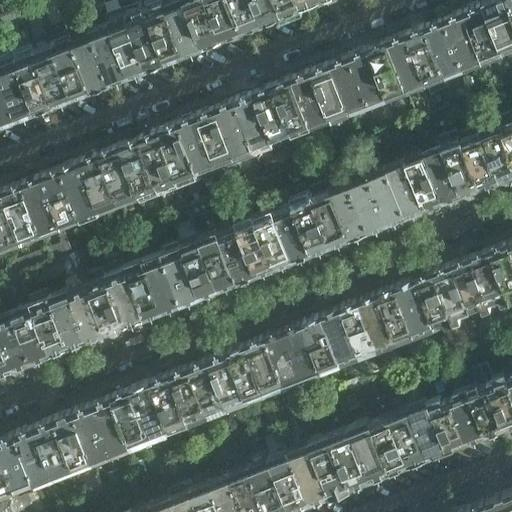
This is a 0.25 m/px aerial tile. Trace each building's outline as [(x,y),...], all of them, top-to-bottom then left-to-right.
[(25,5),(23,0),(0,0),(0,15),(19,8),(25,5)] [(41,9),(38,0),(25,5),(19,8),(22,16),(41,9)] [(185,50),(167,2),(167,1),(166,0),(161,0),(146,6),(166,57),(185,50)] [(205,42),(188,0),(170,0),(167,1),(167,2),(185,50),(205,42)] [(224,35),(210,0),(188,0),(205,42),(205,43),(224,35)] [(243,28),(232,0),(210,0),(224,35),(243,28)] [(262,20),(254,0),(232,0),(243,28),(262,20)] [(282,13),(276,0),(254,0),(262,20),(263,20),(282,13)] [(301,5),(298,0),(276,0),(282,13),(301,5)] [(501,46),(482,0),(479,0),(462,7),(481,54),(501,46)] [(511,42),(511,7),(509,0),(482,0),(501,46),(511,42)] [(166,57),(146,6),(128,13),(148,65),(166,57)] [(481,54),(462,7),(444,14),(462,61),(481,54)] [(148,65),(128,13),(109,20),(129,72),(148,65)] [(462,61),(444,14),(425,21),(443,69),(462,61)] [(129,72),(109,20),(91,27),(111,79),(129,72)] [(443,69),(425,21),(406,28),(424,76),(443,69)] [(111,79),(91,27),(72,35),(92,86),(111,79)] [(424,76),(406,28),(387,36),(405,84),(424,76)] [(92,86),(72,35),(54,42),(74,93),(92,86)] [(405,84),(387,36),(368,43),(387,91),(405,84)] [(74,93),(54,42),(35,49),(55,100),(74,93)] [(387,91),(368,43),(349,51),(368,98),(387,91)] [(55,100),(35,49),(17,56),(37,107),(55,100)] [(368,98),(349,51),(330,58),(348,106),(368,98)] [(37,107),(17,56),(0,62),(0,67),(18,114),(37,107)] [(348,106),(330,58),(311,65),(329,113),(333,122),(341,119),(338,110),(348,106)] [(329,113),(311,65),(292,73),(309,118),(310,121),(329,113)] [(0,121),(18,114),(0,67),(0,121)] [(309,118),(292,73),(273,80),(290,126),(309,118)] [(290,126),(273,80),(253,87),(271,133),(290,126)] [(271,133),(253,87),(234,95),(252,141),(271,133)] [(252,141),(234,95),(215,102),(233,148),(252,141)] [(416,111),(435,103),(432,96),(413,104),(416,111)] [(233,148),(215,102),(196,110),(214,156),(233,148)] [(434,121),(429,109),(410,117),(413,123),(423,119),(425,124),(434,121)] [(214,156),(196,110),(177,117),(195,163),(214,156)] [(195,163),(177,117),(158,125),(177,174),(196,166),(195,163)] [(414,127),(413,123),(410,117),(400,121),(402,126),(408,129),(414,127)] [(379,129),(375,118),(356,126),(360,136),(379,129)] [(511,120),(501,124),(511,153),(511,120)] [(397,138),(392,124),(380,128),(386,143),(397,138)] [(498,177),(481,132),(478,124),(459,131),(461,136),(479,184),(498,177)] [(511,171),(511,153),(501,124),(481,132),(498,177),(511,171)] [(177,174),(158,125),(138,132),(158,181),(177,174)] [(360,136),(356,126),(356,125),(337,132),(341,144),(360,136)] [(158,181),(138,132),(119,140),(138,189),(158,181)] [(479,184),(461,136),(443,143),(461,191),(479,184)] [(138,189),(119,140),(100,147),(119,196),(138,189)] [(461,191),(443,143),(423,151),(442,199),(461,191)] [(341,155),(337,145),(318,153),(322,163),(341,155)] [(119,196),(100,147),(80,155),(99,204),(119,196)] [(442,199),(423,151),(405,158),(423,206),(442,199)] [(99,204),(80,155),(61,162),(80,212),(99,204)] [(423,206),(405,158),(386,165),(405,213),(423,206)] [(80,212),(61,162),(41,170),(61,219),(80,212)] [(405,213),(386,165),(369,172),(388,220),(405,213)] [(61,219),(41,170),(22,177),(41,227),(61,219)] [(388,220),(369,172),(350,179),(369,227),(388,220)] [(41,227),(22,177),(3,185),(22,234),(41,227)] [(369,227),(350,179),(332,187),(350,234),(369,227)] [(22,234),(3,185),(0,185),(0,235),(2,242),(22,234)] [(350,234),(332,187),(313,194),(331,241),(350,234)] [(331,241),(313,194),(294,201),(312,249),(331,241)] [(212,212),(206,197),(188,204),(191,212),(194,219),(212,212)] [(312,249),(294,201),(275,209),(294,256),(312,249)] [(191,212),(188,204),(180,207),(183,215),(191,212)] [(294,256),(275,209),(257,216),(275,263),(294,256)] [(130,227),(126,216),(107,224),(111,234),(130,227)] [(275,263),(257,216),(238,223),(256,271),(275,263)] [(256,271),(238,223),(220,231),(238,278),(256,271)] [(238,278),(220,231),(201,238),(219,285),(238,278)] [(72,249),(68,238),(48,246),(53,257),(57,256),(72,249)] [(219,285),(201,238),(182,245),(200,292),(219,285)] [(511,248),(508,238),(489,245),(510,299),(511,297),(511,248)] [(200,292),(182,245),(163,253),(182,300),(200,292)] [(510,299),(489,245),(470,252),(485,292),(495,288),(501,302),(510,299)] [(485,292),(470,252),(451,260),(466,299),(475,296),(480,308),(490,304),(485,292)] [(182,300),(163,253),(145,260),(163,307),(182,300)] [(63,271),(57,256),(53,257),(38,263),(44,278),(63,271)] [(163,307),(145,260),(126,267),(144,314),(163,307)] [(466,299),(451,260),(433,267),(453,318),(461,315),(457,303),(466,299)] [(144,314),(126,267),(107,275),(126,321),(144,314)] [(453,318),(433,267),(414,274),(429,314),(439,310),(444,322),(453,318)] [(25,283),(19,270),(1,278),(6,291),(25,283)] [(432,320),(429,314),(414,274),(396,281),(413,327),(432,320)] [(126,321),(107,275),(89,282),(107,328),(126,321)] [(413,327),(396,281),(377,288),(395,334),(413,327)] [(107,328),(89,282),(70,289),(88,335),(107,328)] [(395,334),(377,288),(358,295),(376,341),(395,334)] [(88,335),(70,289),(51,297),(70,343),(88,335)] [(376,341),(358,295),(339,303),(357,349),(376,341)] [(70,343),(51,297),(33,304),(51,350),(70,343)] [(357,349),(339,303),(321,310),(339,356),(357,349)] [(51,350),(33,304),(14,311),(32,358),(51,350)] [(339,356),(321,310),(302,317),(323,372),(337,367),(333,358),(339,356)] [(32,358),(14,311),(0,316),(0,330),(14,365),(32,358)] [(323,372),(302,317),(284,324),(302,371),(305,379),(323,372)] [(481,337),(500,330),(497,322),(478,330),(481,337)] [(302,371),(284,324),(265,331),(283,378),(302,371)] [(0,370),(14,365),(0,330),(0,370)] [(481,337),(478,330),(460,337),(463,345),(481,337)] [(283,378),(265,331),(246,339),(265,385),(283,378)] [(265,385),(246,339),(228,346),(246,393),(265,385)] [(246,393),(228,346),(208,353),(227,400),(246,393)] [(227,400),(208,353),(189,361),(207,408),(227,400)] [(511,420),(511,385),(509,377),(507,374),(497,378),(490,359),(481,363),(505,424),(511,420)] [(207,408),(189,361),(170,368),(188,415),(207,408)] [(505,424),(481,363),(472,366),(478,382),(468,386),(486,431),(505,424)] [(188,415),(170,368),(151,375),(169,423),(188,415)] [(400,382),(395,371),(382,376),(386,388),(400,382)] [(370,381),(366,372),(348,379),(351,388),(370,381)] [(486,431),(468,386),(458,389),(452,374),(443,377),(466,438),(486,431)] [(169,423),(151,375),(129,384),(147,431),(169,423)] [(466,438),(443,377),(433,381),(439,397),(430,400),(447,446),(466,438)] [(147,431),(129,384),(109,392),(127,439),(147,431)] [(127,439),(109,392),(90,399),(110,449),(128,442),(127,439)] [(447,446),(430,400),(429,398),(410,406),(428,453),(447,446)] [(110,449),(90,399),(71,406),(91,457),(110,449)] [(91,457),(71,406),(52,413),(52,414),(72,464),(91,457)] [(428,453),(410,406),(391,414),(409,461),(428,453)] [(72,464),(52,414),(34,421),(53,472),(72,464)] [(409,461),(391,414),(372,422),(390,468),(409,461)] [(390,468),(372,422),(370,418),(350,425),(370,476),(390,468)] [(53,472),(34,421),(15,428),(32,472),(34,479),(53,472)] [(370,476),(350,425),(331,433),(350,483),(370,476)] [(32,472),(15,428),(0,434),(0,444),(13,479),(32,472)] [(350,483),(331,433),(311,441),(330,491),(350,483)] [(330,491),(311,441),(291,449),(310,499),(330,491)] [(0,483),(13,479),(0,444),(0,483)] [(310,499),(291,449),(271,457),(291,507),(310,499)] [(184,466),(180,456),(160,463),(164,474),(184,466)] [(276,511),(291,507),(271,457),(251,465),(269,511),(276,511)] [(269,511),(251,465),(232,472),(247,511),(269,511)] [(247,511),(232,472),(212,480),(224,511),(247,511)] [(224,511),(212,480),(192,488),(201,511),(224,511)] [(511,511),(511,486),(484,497),(490,511),(511,511)] [(201,511),(192,488),(172,496),(178,511),(201,511)] [(178,511),(172,496),(153,504),(155,511),(178,511)] [(490,511),(484,497),(465,504),(467,511),(490,511)] [(0,511),(13,511),(9,499),(0,502),(0,511)]
